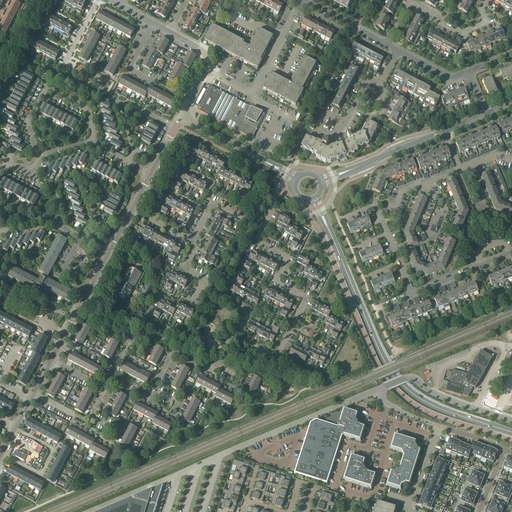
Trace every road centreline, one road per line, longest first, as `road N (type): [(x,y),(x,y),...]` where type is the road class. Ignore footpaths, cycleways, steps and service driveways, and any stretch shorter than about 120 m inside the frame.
road 1 (tertiary): [(509,431),(437,407),(395,376),(313,198)]
road 2 (residential): [(377,389),(176,475),(166,511)]
road 3 (residential): [(237,334),(276,353),(306,298),(274,281),(286,258),(259,243),(262,228)]
road 4 (residential): [(90,142),(86,108),(46,87),(28,122),(39,156)]
road 5 (residential): [(301,0),(254,90),(205,70)]
road 6 (residential): [(511,420),(434,393),(413,377),(377,389)]
road 7 (tertiary): [(320,181),(444,131)]
road 8 (tertiary): [(297,179),(180,117)]
road 9 (tertiary): [(107,252),(51,360)]
